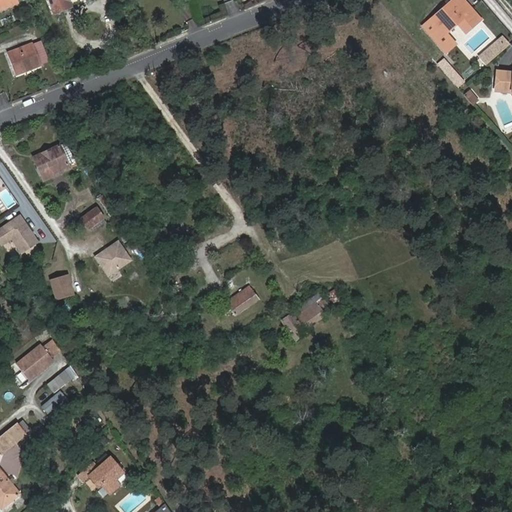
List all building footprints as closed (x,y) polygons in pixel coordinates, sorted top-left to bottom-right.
[(18,0),(0,0),(0,10),(19,3),(18,0)] [(49,0),(54,12),(72,5),(69,0),(49,0)] [(458,24),(466,33),(481,20),(462,0),(457,0),(454,2),(453,1),(432,19),(445,34),(458,24)] [(73,10),(72,5),(54,12),(57,17),(73,10)] [(482,54),(488,62),(504,49),(497,40),(482,54)] [(42,42),(35,45),(43,66),(51,63),(42,42)] [(43,66),(35,45),(9,54),(18,75),(43,66)] [(450,79),(458,87),(466,80),(457,72),(450,79)] [(511,73),(496,72),(494,91),(511,93),(511,73)] [(471,95),(466,99),(471,105),(476,100),(471,95)] [(502,119),(511,117),(506,101),(497,103),(502,119)] [(34,159),(36,163),(62,152),(60,147),(34,159)] [(36,163),(44,181),(70,169),(62,152),(36,163)] [(70,169),(44,181),(46,186),(72,175),(70,169)] [(81,220),(89,230),(96,225),(104,219),(97,209),(81,220)] [(22,213),(0,228),(0,240),(4,246),(14,239),(24,255),(42,243),(22,213)] [(89,230),(92,234),(99,229),(96,225),(89,230)] [(51,283),(54,297),(60,295),(60,293),(69,291),(67,280),(51,283)] [(243,297),(229,308),(233,315),(257,299),(248,287),(240,292),(243,297)] [(335,288),(327,294),(334,305),(342,299),(335,288)] [(60,295),(54,297),(55,302),(70,299),(69,291),(60,293),(60,295)] [(225,302),(229,308),(243,297),(240,292),(225,302)] [(292,315),(282,322),(295,342),(305,335),(304,333),(326,317),(316,304),(321,300),(318,296),(292,314),(292,315)] [(55,360),(43,344),(18,364),(31,379),(55,360)] [(47,386),(52,392),(63,383),(58,377),(47,386)] [(67,401),(61,394),(41,409),(47,416),(67,401)] [(28,433),(19,422),(0,437),(0,453),(1,455),(28,433)] [(98,482),(101,486),(109,496),(119,487),(115,482),(123,475),(110,459),(98,470),(93,464),(78,476),(83,483),(88,479),(94,485),(98,482)] [(0,508),(0,509),(18,494),(0,472),(0,508)] [(115,482),(119,487),(127,480),(123,475),(115,482)] [(154,502),(158,508),(163,504),(158,499),(154,502)]
